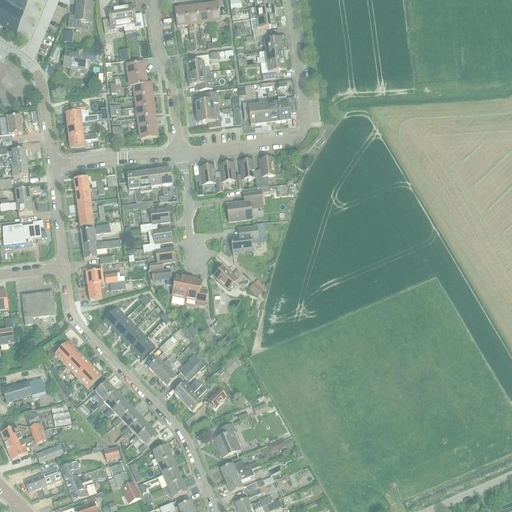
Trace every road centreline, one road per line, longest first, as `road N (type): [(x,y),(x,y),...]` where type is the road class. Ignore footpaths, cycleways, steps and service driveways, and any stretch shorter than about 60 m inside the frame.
road 1 (residential): [(216,511),(181,430),(75,319),(64,267)]
road 2 (residential): [(290,0),(301,135),(180,153)]
road 3 (residential): [(180,153),(157,42),(157,2)]
road 4 (residential): [(180,153),(52,166)]
